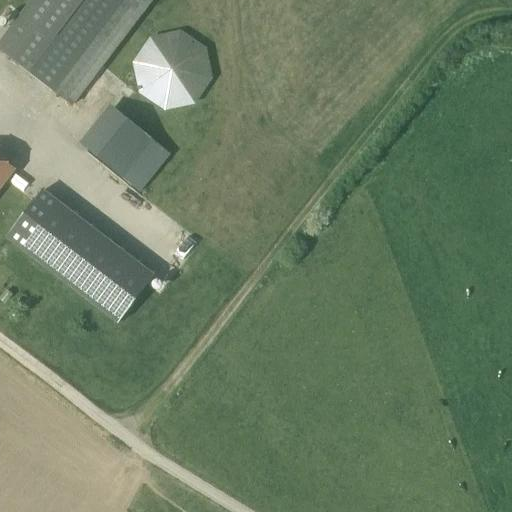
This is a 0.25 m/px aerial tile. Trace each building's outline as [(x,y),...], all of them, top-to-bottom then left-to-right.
[(35,0),(0,46),(0,51),(72,107),(155,0),(35,0)] [(149,35),(132,62),(139,93),(166,110),(197,104),(214,77),(207,46),(180,29),(149,35)] [(119,111),(88,150),(139,194),(172,154),(119,111)] [(0,190),(16,171),(0,158),(0,190)] [(44,190),(7,238),(32,257),(78,292),(118,323),(155,275),(44,190)]
